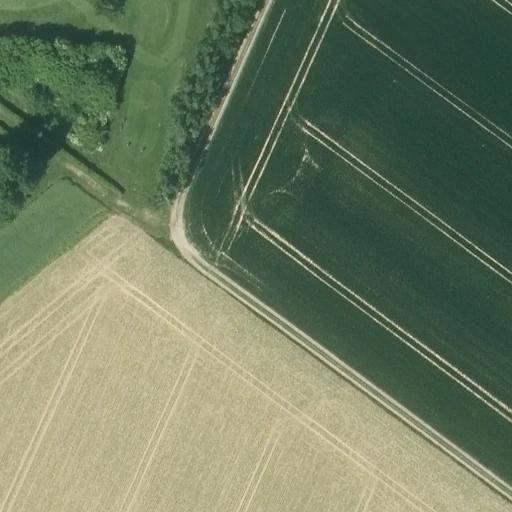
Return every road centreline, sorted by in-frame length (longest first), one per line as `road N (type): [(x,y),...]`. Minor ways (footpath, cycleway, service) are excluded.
road 1 (track): [(285,0),(177,251),(511,499)]
road 2 (track): [(0,119),(177,251)]
